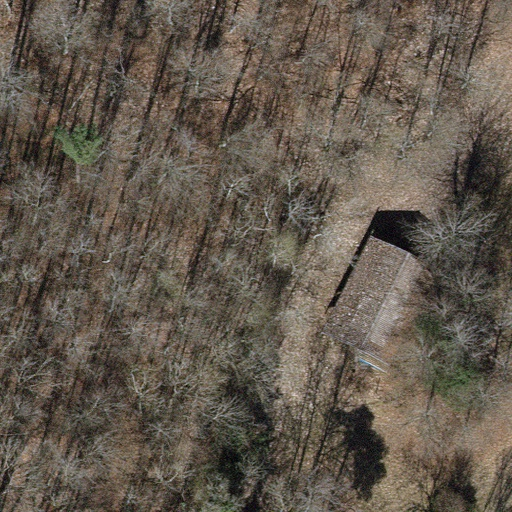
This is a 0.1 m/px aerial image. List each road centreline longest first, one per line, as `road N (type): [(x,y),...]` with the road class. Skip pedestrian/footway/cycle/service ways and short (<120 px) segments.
road 1 (track): [(511,44),(460,156),(423,194),(373,203),(297,320),(277,399)]
road 2 (track): [(373,203),(48,113),(0,85)]
